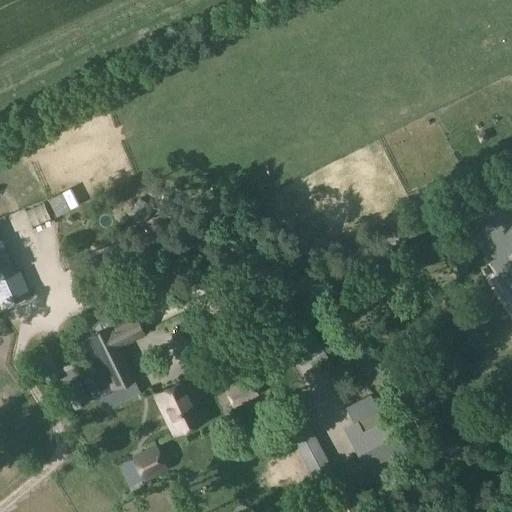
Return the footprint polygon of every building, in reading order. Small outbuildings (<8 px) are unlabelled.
[(14,275),(0,241),(0,302),(2,306),(30,294),(20,272),(14,275)] [(118,345),(143,334),(135,317),(111,329),(110,327),(90,337),(114,387),(134,378),(118,345)] [(0,368),(0,380),(11,377),(7,366),(0,368)] [(74,409),(90,402),(78,376),(62,384),(74,409)] [(174,433),(205,418),(187,379),(154,392),(174,433)] [(233,406),(257,393),(249,379),(226,391),(233,406)] [(367,459),(340,475),(348,489),(412,454),(392,417),(382,422),(368,397),(349,407),(357,422),(349,427),(367,459)] [(315,439),(307,425),(292,432),(300,447),(315,439)]
